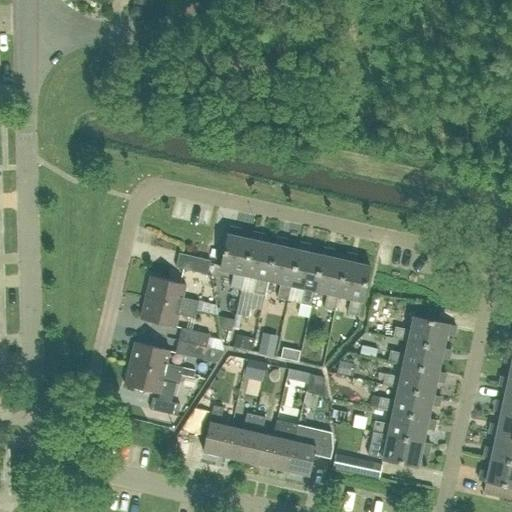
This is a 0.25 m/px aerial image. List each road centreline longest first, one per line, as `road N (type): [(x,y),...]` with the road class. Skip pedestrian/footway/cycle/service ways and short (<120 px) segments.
road 1 (residential): [(493,264),(157,185),(135,199),(71,468)]
road 2 (residential): [(71,468),(40,446),(31,419),(24,0)]
road 3 (residential): [(441,511),(493,264)]
road 4 (residential): [(279,511),(71,468)]
